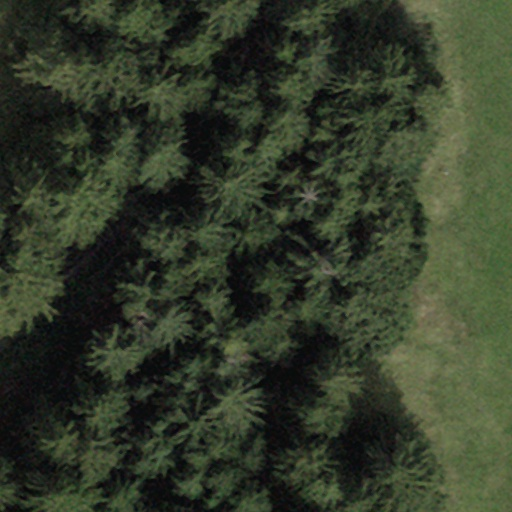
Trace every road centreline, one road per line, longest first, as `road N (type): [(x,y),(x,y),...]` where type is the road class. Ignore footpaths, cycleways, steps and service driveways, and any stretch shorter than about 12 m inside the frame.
road 1 (track): [(161,140),(0,312)]
road 2 (track): [(161,140),(267,0)]
